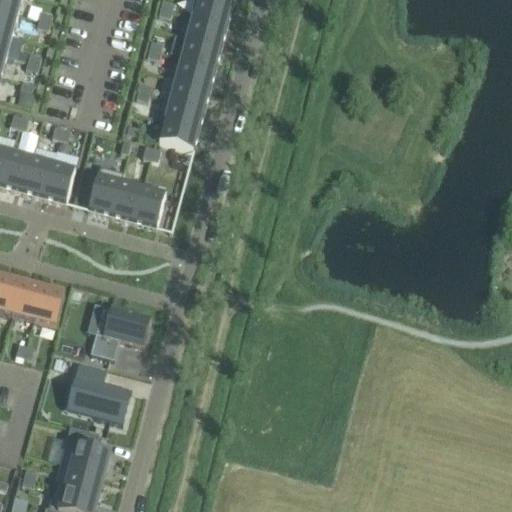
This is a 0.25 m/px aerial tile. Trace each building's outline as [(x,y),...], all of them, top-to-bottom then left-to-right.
[(0,0),(0,14),(18,19),(22,0),(0,0)] [(233,11),(234,9),(200,0),(198,0),(193,21),(228,31),(233,11)] [(163,5),(161,13),(172,16),(174,8),(163,5)] [(170,24),(172,16),(161,13),(159,21),(170,24)] [(0,36),(12,40),(18,19),(0,14),(0,36)] [(51,28),(53,20),(41,17),(39,25),(51,28)] [(222,52),(228,31),(193,21),(187,42),(222,52)] [(48,36),(51,28),(39,25),(37,33),(48,36)] [(0,59),(7,61),(12,40),(0,36),(0,59)] [(216,72),(222,52),(187,42),(182,63),(216,72)] [(152,47),(149,55),(161,58),(163,50),(152,47)] [(159,65),(161,58),(149,55),(147,62),(159,65)] [(39,70),(41,62),(30,59),(28,67),(39,70)] [(211,93),(216,72),(182,63),(176,84),(211,93)] [(37,78),(39,70),(28,67),(26,74),(37,78)] [(205,114),(211,93),(176,84),(170,105),(205,114)] [(34,91),(22,88),(20,95),(32,98),(34,91)] [(140,89),(138,96),(150,99),(152,92),(140,89)] [(148,107),(150,99),(138,96),(136,104),(148,107)] [(200,135),(205,114),(170,105),(165,126),(200,135)] [(18,134),(21,122),(14,120),(10,132),(18,134)] [(29,125),(21,122),(18,134),(26,136),(29,125)] [(194,154),(200,135),(165,126),(159,148),(194,158),(195,155),(194,154)] [(127,139),(138,142),(140,134),(129,131),(127,139)] [(60,145),(63,134),(55,132),(52,143),(60,145)] [(71,136),(63,134),(60,145),(68,147),(71,136)] [(120,157),(128,159),(131,148),(124,146),(120,157)] [(150,165),(153,154),(146,152),(142,163),(150,165)] [(161,156),(153,154),(150,165),(158,167),(161,156)] [(0,192),(2,193),(12,158),(0,155),(0,192)] [(23,198),(32,164),(12,158),(2,193),(23,198)] [(44,204),(53,169),(32,164),(23,198),(44,204)] [(75,175),(53,169),(44,204),(65,210),(66,211),(67,209),(66,209),(75,175)] [(112,222),(123,178),(100,172),(89,215),(88,215),(88,216),(89,217),(89,216),(112,222)] [(134,228),(143,193),(122,188),(124,179),(123,178),(112,222),(134,228)] [(157,233),(166,200),(143,193),(134,228),(156,234),(157,235),(157,234),(157,233)] [(0,317),(13,321),(22,286),(1,280),(0,285),(0,317)] [(34,326),(43,291),(22,286),(13,321),(34,326)] [(56,332),(65,297),(43,291),(34,326),(56,332)] [(96,339),(91,359),(114,366),(119,346),(143,353),(151,324),(111,313),(104,341),(96,339)] [(24,363),(27,352),(19,349),(16,361),(24,363)] [(35,354),(27,352),(24,363),(32,365),(35,354)] [(56,363),(53,373),(63,375),(66,365),(56,363)] [(79,369),(75,384),(87,386),(81,410),(99,415),(96,424),(123,431),(132,397),(103,390),(106,377),(79,369)] [(67,446),(61,469),(105,481),(111,458),(96,454),(99,440),(70,433),(67,446)] [(61,469),(55,491),(99,503),(105,481),(61,469)] [(38,478),(26,475),(24,483),(36,486),(38,478)] [(33,494),(36,486),(24,483),(22,491),(33,494)] [(8,488),(0,485),(0,494),(6,496),(8,488)] [(96,511),(99,503),(55,491),(49,511),(96,511)]
